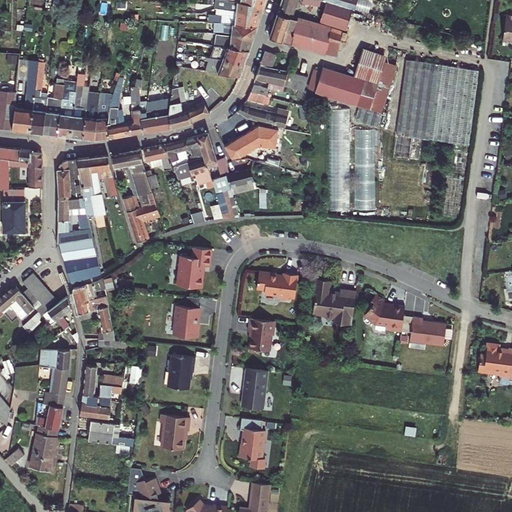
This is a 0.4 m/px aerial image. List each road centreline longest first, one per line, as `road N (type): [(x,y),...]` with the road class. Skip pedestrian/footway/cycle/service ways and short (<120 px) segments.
road 1 (residential): [(204,480),(230,272),(250,247),(346,254),(511,319)]
road 2 (residential): [(276,0),(236,99),(215,118),(115,144),(53,145)]
